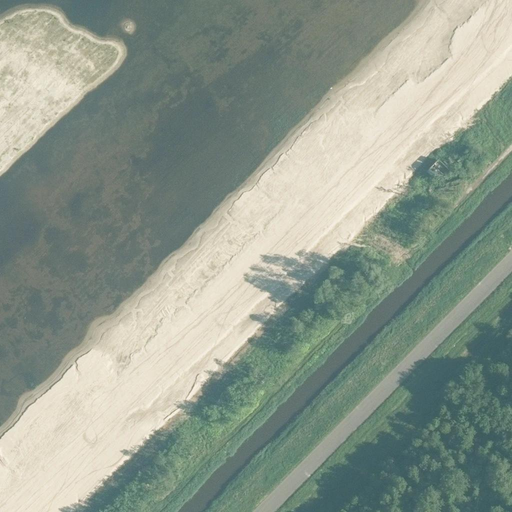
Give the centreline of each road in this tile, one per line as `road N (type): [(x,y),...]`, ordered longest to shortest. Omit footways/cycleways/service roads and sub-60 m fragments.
road 1 (unclassified): [(261,511),(511,259)]
road 2 (unclassified): [(308,511),(511,304)]
